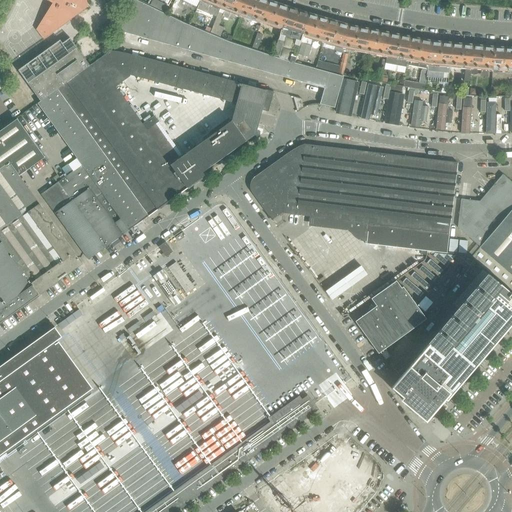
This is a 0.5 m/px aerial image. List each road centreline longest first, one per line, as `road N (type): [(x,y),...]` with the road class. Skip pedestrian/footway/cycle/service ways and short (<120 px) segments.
road 1 (residential): [(227,180),(291,124),(417,144),(511,147)]
road 2 (residential): [(0,343),(227,180)]
road 3 (residential): [(375,387),(227,180)]
road 4 (residential): [(202,511),(375,387)]
road 5 (residential): [(511,31),(327,0)]
